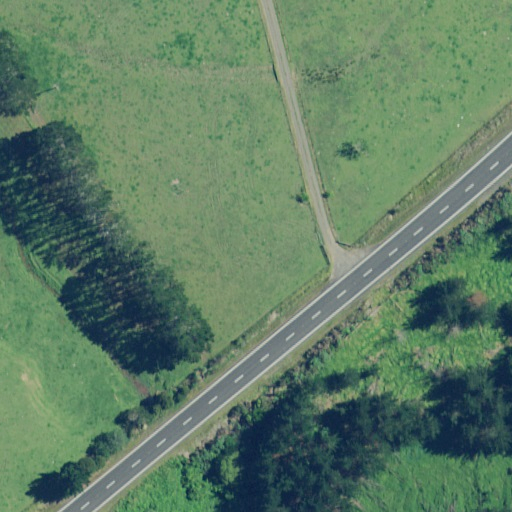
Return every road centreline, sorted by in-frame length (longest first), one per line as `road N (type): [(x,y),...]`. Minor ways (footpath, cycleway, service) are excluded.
road 1 (primary): [(79,511),(511,142)]
road 2 (track): [(345,289),(270,0)]
